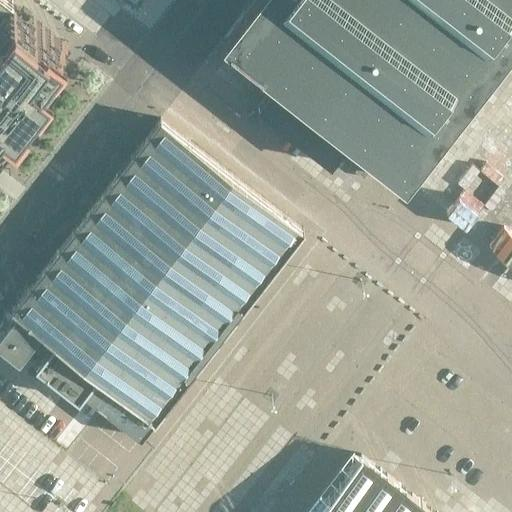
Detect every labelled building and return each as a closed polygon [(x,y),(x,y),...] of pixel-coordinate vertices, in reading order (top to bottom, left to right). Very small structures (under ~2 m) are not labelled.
[(0,0),(0,129),(23,99),(24,100),(26,98),(25,98),(67,44),(63,41),(44,26),(34,18),(11,0),(11,1),(9,0),(0,0)] [(17,0),(11,0),(34,18),(36,15),(17,0)] [(404,178),(511,38),(511,0),(252,0),(224,37),(278,79),(272,87),(265,95),(258,104),(330,161),(338,150),(345,142),(350,135),(385,163),(398,173),(404,178)] [(46,23),(44,26),(63,41),(65,37),(46,23)] [(0,346),(19,361),(42,332),(56,342),(36,367),(79,399),(84,392),(141,437),(142,436),(171,398),(174,394),(181,386),(184,382),(186,379),(190,375),(195,368),(198,363),(219,337),(225,329),(304,228),(161,117),(133,153),(115,176),(12,308),(14,309),(17,312),(0,332),(0,346)] [(355,170),(363,177),(370,168),(362,162),(355,170)] [(487,246),(511,265),(511,232),(503,226),(487,246)] [(315,511),(436,511),(361,454),(315,511)]
